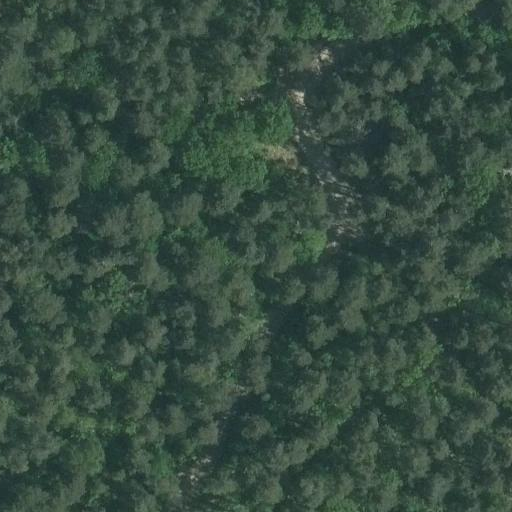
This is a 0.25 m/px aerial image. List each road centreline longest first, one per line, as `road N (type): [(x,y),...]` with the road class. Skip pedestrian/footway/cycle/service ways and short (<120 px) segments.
road 1 (track): [(173,511),(237,385),(330,236),(335,210),(305,127),(316,75),(336,42)]
road 2 (track): [(336,42),(446,16),(511,16)]
